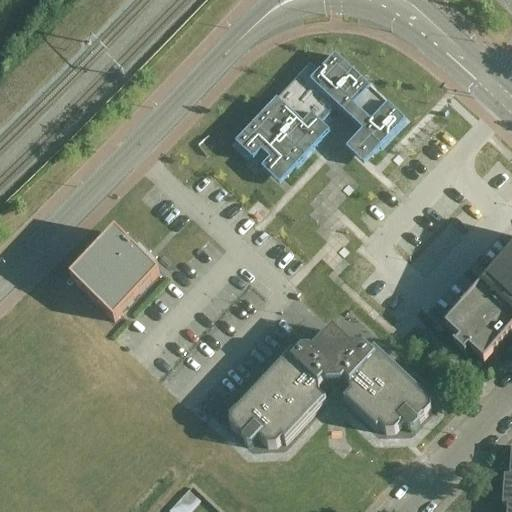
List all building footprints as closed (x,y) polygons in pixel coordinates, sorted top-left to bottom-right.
[(364,169),(381,151),(406,124),(335,58),(319,76),(310,67),(260,121),(252,129),(235,147),(253,164),(262,155),(271,163),(262,172),(280,188),(296,171),(321,144),(330,135),(321,127),(329,118),(337,110),(363,135),(347,152),(353,158),(364,169)] [(159,276),(150,268),(142,260),(116,236),(71,284),(114,324),(159,276)] [(485,366),(511,336),(511,259),(446,329),(460,342),(454,348),(466,359),(472,354),(485,366)] [(293,354),(230,421),(230,430),(242,442),(243,445),(248,450),(251,450),(259,442),(268,451),(277,451),(282,445),(286,448),(326,404),(319,398),(319,391),(325,385),(330,390),(330,399),(340,399),(339,390),(344,384),(350,390),(350,397),(344,404),(377,435),(380,431),(386,437),(395,437),(403,427),(411,435),(414,434),(419,429),(419,426),(431,414),(431,405),(374,352),(371,355),(365,349),(356,350),(353,353),(333,334),(314,354),(311,351),(301,352),(296,357),(293,354)] [(508,508),(507,511),(511,511),(511,454),(510,479),(505,479),(503,508),(508,508)]
